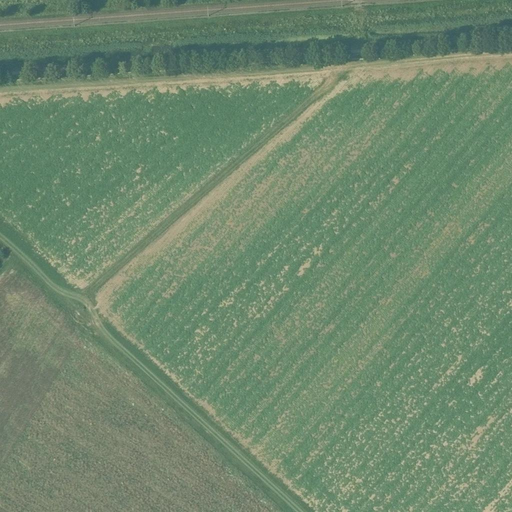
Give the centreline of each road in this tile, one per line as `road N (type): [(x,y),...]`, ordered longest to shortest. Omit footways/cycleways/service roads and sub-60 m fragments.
road 1 (track): [(359,0),(361,52),(68,310)]
road 2 (track): [(279,511),(21,263)]
